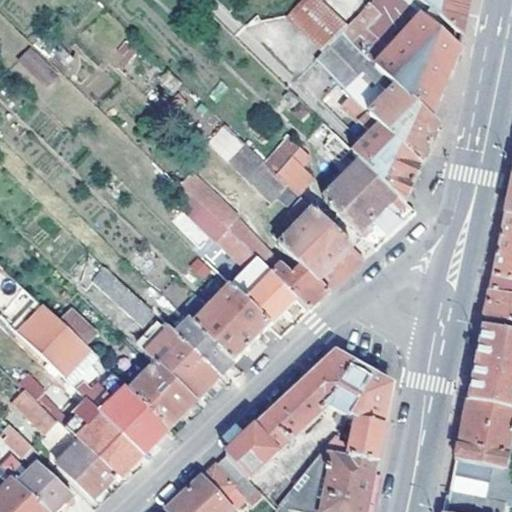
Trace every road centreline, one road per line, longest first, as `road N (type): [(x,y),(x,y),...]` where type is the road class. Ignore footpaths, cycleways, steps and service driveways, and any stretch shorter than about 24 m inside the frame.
road 1 (tertiary): [(459,285),(353,300),(137,511)]
road 2 (secondary): [(459,285),(511,25)]
road 3 (secondary): [(411,511),(459,285)]
